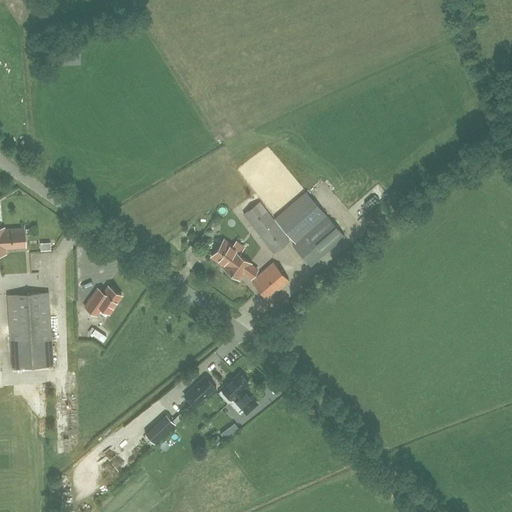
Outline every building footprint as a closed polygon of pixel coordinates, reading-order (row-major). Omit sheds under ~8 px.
[(56,65),(80,64),(79,42),(55,42),(56,65)] [(306,192),(274,220),(295,244),(292,245),(310,266),(344,237),(306,192)] [(365,197),(349,212),(358,220),(373,205),(365,197)] [(259,202),(243,213),(273,253),(289,241),(259,202)] [(0,227),(0,253),(5,253),(4,247),(25,246),(24,228),(3,230),(3,228),(0,227)] [(233,247),(224,240),(211,256),(223,265),(222,267),(239,279),(244,272),(251,278),(257,270),(250,264),(250,263),(231,249),(232,247),(233,247)] [(273,263),(251,281),(267,299),(288,281),(273,263)] [(97,288),(92,296),(84,307),(96,315),(101,308),(109,313),(121,295),(108,286),(103,293),(97,288)] [(47,292),(7,295),(12,368),(51,366),(47,292)] [(107,341),(114,333),(107,327),(100,335),(107,341)] [(227,403),(228,402),(242,389),(248,384),(245,381),(246,379),(242,375),(240,375),(238,373),(227,384),(226,383),(220,388),(221,389),(217,393),(223,399),(224,398),(228,402),(227,403)] [(184,395),(194,406),(214,387),(204,377),(184,395)] [(242,389),(228,402),(239,414),(243,411),(245,414),(256,404),(242,389)] [(166,414),(160,419),(169,429),(175,424),(166,414)] [(223,439),(232,433),(227,427),(219,433),(223,439)] [(105,452),(117,467),(125,461),(113,446),(105,452)]
